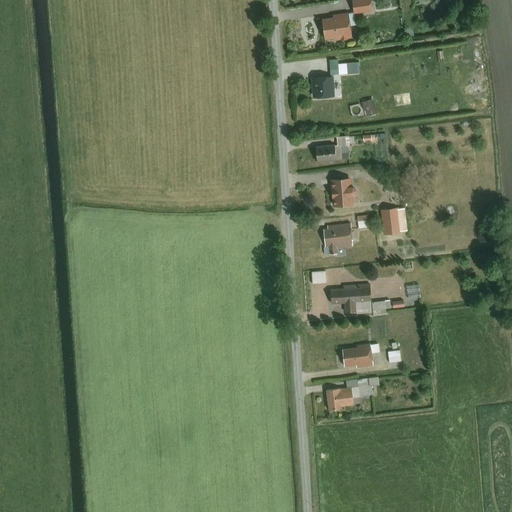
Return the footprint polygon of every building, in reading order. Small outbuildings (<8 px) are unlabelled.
[(375,0),(355,0),(357,12),(377,10),(375,0)] [(336,17),(325,19),(328,39),(345,36),(345,40),(354,38),(350,12),(336,14),(336,17)] [(407,67),(405,59),(376,65),(377,72),(407,67)] [(337,76),(317,77),(318,98),(338,97),(337,76)] [(376,98),(365,102),(369,117),(381,113),(376,98)] [(354,157),(352,136),(339,137),(339,144),(341,159),(354,157)] [(339,144),(318,147),(320,161),(341,159),(339,144)] [(354,177),(334,179),(337,207),(357,205),(356,197),(361,196),(360,186),(355,187),(354,177)] [(404,230),(411,230),(409,207),(401,208),(404,230)] [(401,208),(385,209),(387,235),(404,233),(404,230),(401,208)] [(371,215),(361,216),(362,233),(372,232),(371,215)] [(331,229),(325,229),(327,247),(332,246),(333,253),(341,252),(340,245),(355,244),(353,222),(330,225),(331,229)] [(327,269),(313,271),(314,283),(328,281),(327,269)] [(346,288),(333,289),(334,304),(347,303),(348,311),(359,311),(359,302),(374,300),(373,283),(346,285),(346,288)] [(422,285),(409,286),(410,297),(423,296),(422,285)] [(392,300),(376,302),(376,310),(393,309),(392,300)] [(375,345),(346,349),(348,365),(377,361),(375,345)] [(403,349),(392,350),(393,361),(404,360),(403,349)] [(372,376),(372,384),(382,384),(382,376),(372,376)] [(361,385),(360,378),(349,379),(350,387),(354,386),(361,385)] [(350,387),(328,389),(330,409),(347,407),(346,404),(356,403),(354,386),(350,387)]
